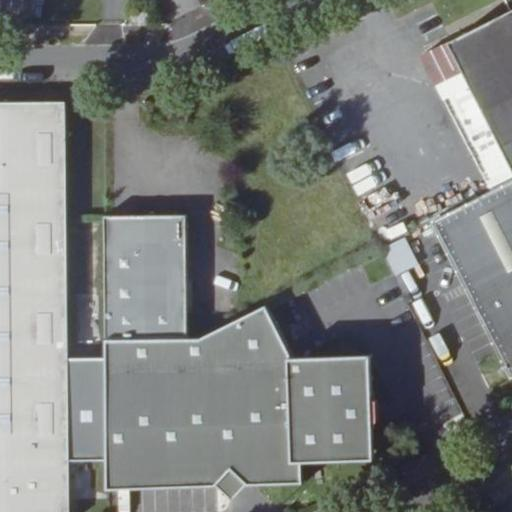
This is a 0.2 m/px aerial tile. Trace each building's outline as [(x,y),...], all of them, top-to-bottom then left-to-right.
[(511,0),(499,0),(500,0),(508,20),(511,17),(511,0)] [(135,9),(135,23),(154,22),(156,9),(135,9)] [(511,17),(508,20),(448,49),(511,176),(511,17)] [(65,102),(0,102),(0,511),(71,511),(70,461),(110,461),(108,358),(69,358),(65,102)] [(511,188),(428,231),(510,397),(511,396),(511,188)] [(107,216),(108,340),(189,340),(189,216),(107,216)] [(383,247),(393,275),(417,266),(406,238),(383,247)] [(108,358),(110,493),(223,491),(237,475),(251,491),(307,487),(306,467),(305,461),(374,457),(373,428),(377,428),(376,398),(371,398),(370,364),(298,368),(295,363),(270,309),(205,340),(189,340),(108,340),(108,358)] [(374,359),(295,363),(298,368),(370,364),(371,398),(376,398),(374,359)] [(305,461),(306,467),(378,462),(377,428),(373,428),(374,457),(305,461)] [(237,475),(223,491),(237,506),(251,491),(237,475)]
